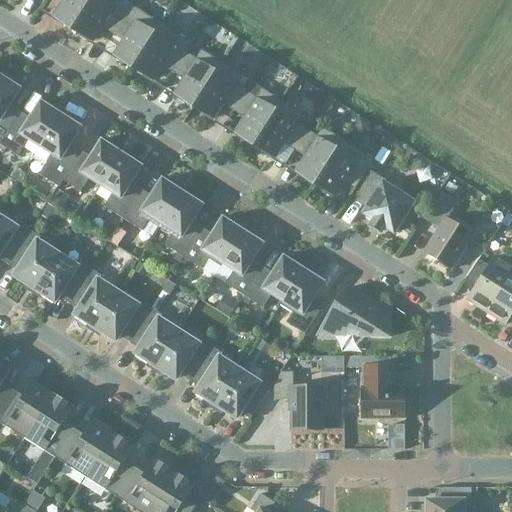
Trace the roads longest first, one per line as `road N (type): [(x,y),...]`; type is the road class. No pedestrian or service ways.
road 1 (residential): [(0,19),(443,307),(443,324)]
road 2 (residential): [(326,466),(240,463),(0,309)]
road 3 (residential): [(443,324),(442,472)]
